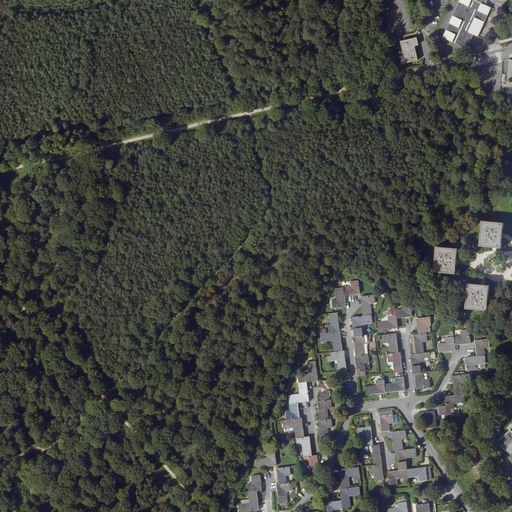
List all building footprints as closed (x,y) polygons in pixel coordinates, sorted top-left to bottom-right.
[(484,4),(475,0),(460,0),(443,37),(458,44),(462,37),(466,39),(469,32),(474,34),(478,36),(485,21),(482,20),(485,13),(488,15),(491,7),(486,5),(484,4)] [(467,48),(474,34),(469,32),(466,39),(462,37),(458,44),(467,48)] [(401,56),(403,63),(419,59),(415,45),(419,44),(417,37),(401,41),(404,55),(401,56)] [(504,223),(482,221),(480,247),(502,249),(504,223)] [(456,274),(458,249),(437,247),(434,273),(456,274)] [(344,288),(345,296),(361,294),(359,281),(350,282),(351,287),(344,288)] [(490,286),(468,284),(466,309),(488,311),(490,286)] [(332,301),(333,309),(347,307),(345,296),(344,288),(335,289),(337,300),(332,301)] [(361,297),(364,316),(372,315),(373,315),(371,305),(376,304),(375,295),(361,297)] [(397,315),(397,319),(413,317),(411,304),(403,305),(403,309),(396,310),(397,315)] [(341,332),(338,313),(329,314),(331,325),(326,326),(327,329),(327,334),(341,332)] [(373,324),(372,315),(364,316),(353,318),(355,337),(364,336),(362,325),(373,324)] [(379,331),(398,328),(397,319),(397,315),(388,316),(389,321),(378,322),(379,331)] [(431,317),(417,319),(419,335),(427,334),(428,334),(427,326),(432,326),(431,317)] [(471,344),(469,330),(460,331),(461,336),(454,337),(455,345),(471,344)] [(334,352),(343,351),(341,332),(327,334),(321,335),(322,343),(333,342),(334,352)] [(390,354),(399,353),(397,334),(383,335),(384,344),(389,343),(390,354)] [(428,342),(427,334),(419,335),(414,335),(414,339),(417,338),(418,346),(415,346),(416,354),(425,353),(424,343),(428,342)] [(355,337),(357,356),(369,355),(367,344),(369,344),(368,336),(364,336),(355,337)] [(439,344),(440,352),(456,351),(455,345),(454,337),(446,339),(446,343),(439,344)] [(476,343),(477,357),(485,356),(486,356),(485,349),(490,348),(489,340),(475,341),(476,343)] [(347,371),(345,351),(343,351),(334,352),(331,353),(332,357),(333,362),(337,361),(339,372),(347,371)] [(393,362),(394,373),(403,372),(401,353),(399,353),(390,354),(387,354),(389,363),(393,362)] [(416,374),(422,373),(421,362),(432,361),(431,359),(436,359),(435,353),(431,353),(425,353),(416,354),(411,355),(414,375),(416,374)] [(357,356),(356,357),(358,377),(367,376),(365,364),(370,363),(369,355),(357,356)] [(475,365),(486,364),(485,356),(477,357),(466,358),(468,371),(476,370),(475,365)] [(307,383),(319,381),(316,362),(308,363),(309,374),(298,375),(299,384),(307,383)] [(425,380),(424,373),(422,373),(416,374),(417,390),(431,388),(430,380),(425,380)] [(472,374),(453,376),(455,395),(464,394),(462,384),(473,382),(472,374)] [(386,393),(405,391),(404,378),(395,379),(396,383),(385,385),(386,393)] [(334,389),(333,380),(319,382),(322,401),(331,400),(329,390),(334,389)] [(366,387),(367,395),(386,393),(385,385),(385,380),(376,381),(377,386),(366,387)] [(310,402),(307,383),(299,384),(300,394),(289,396),(290,404),(298,403),(310,402)] [(447,415),(447,416),(456,415),(455,404),(465,403),(465,401),(464,394),(455,395),(445,396),(446,406),(447,415)] [(328,409),(332,409),(331,400),(322,401),(318,402),(321,421),(329,420),(328,409)] [(290,404),(291,411),(286,412),(287,420),(300,419),(298,403),(290,404)] [(447,415),(446,406),(427,409),(427,413),(429,428),(438,427),(437,417),(447,415)] [(393,415),(392,411),(380,413),(380,416),(382,432),(390,431),(390,424),(394,424),(394,423),(393,415)] [(283,421),(284,430),(295,428),(296,439),(297,439),(305,438),(302,418),(300,419),(287,420),(283,421)] [(321,437),(329,436),(328,428),(333,428),(332,419),(329,420),(321,421),(319,421),(321,437)] [(364,436),(365,447),(374,446),(371,427),(358,429),(359,437),(364,436)] [(510,460),(511,462),(511,431),(510,430),(497,442),(505,450),(506,449),(510,454),(507,457),(510,460)] [(406,431),(393,432),(395,451),(397,451),(404,450),(402,440),(407,439),(406,431)] [(304,457),(312,456),(310,437),(305,438),(297,439),(298,447),(302,447),(304,457)] [(360,448),(362,456),(372,455),(374,466),(382,464),(380,445),(374,446),(365,447),(360,448)] [(404,450),(397,451),(399,471),(407,470),(408,470),(406,459),(417,457),(416,449),(404,450)] [(259,468),(277,465),(275,453),(267,454),(267,458),(256,460),(257,461),(254,461),(255,466),(257,466),(257,468),(259,468)] [(310,465),(311,473),(319,471),(317,456),(312,456),(304,457),(306,466),(310,465)] [(374,466),(369,466),(370,475),(375,474),(376,481),(384,480),(383,473),(382,464),(374,466)] [(277,469),(279,484),(288,483),(287,476),(291,476),(290,467),(277,469)] [(341,477),(342,489),(351,488),(349,477),(360,476),(359,467),(340,470),(341,477)] [(419,481),(428,480),(427,467),(426,467),(408,470),(407,470),(408,478),(419,477),(419,481)] [(388,472),(390,485),(398,484),(397,479),(408,478),(407,470),(399,471),(388,472)] [(248,484),(249,493),(257,491),(262,491),(260,475),(252,476),(253,484),(248,484)] [(280,504),(288,503),(287,492),(291,492),(291,491),(293,491),(293,490),(292,483),(288,483),(279,484),(277,484),(280,504)] [(342,489),(341,489),(342,501),(343,509),(351,508),(350,497),(361,496),(361,495),(360,487),(351,488),(342,489)] [(257,491),(249,493),(250,503),(239,505),(240,508),(237,508),(237,511),(250,511),(260,511),(257,491)] [(327,506),(327,511),(336,511),(336,510),(343,510),(343,509),(342,501),(326,503),(327,506)] [(408,511),(407,503),(398,504),(399,508),(388,509),(388,511),(408,511)]
